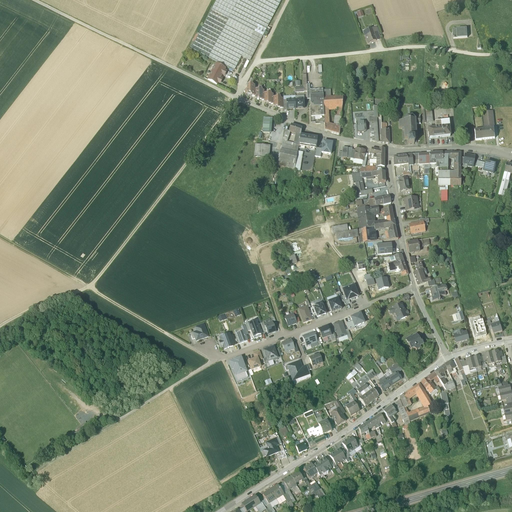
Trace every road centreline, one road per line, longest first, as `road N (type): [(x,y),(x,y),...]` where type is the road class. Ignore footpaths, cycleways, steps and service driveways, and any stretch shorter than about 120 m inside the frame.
road 1 (track): [(237,99),(91,289),(165,332)]
road 2 (residential): [(221,511),(447,357)]
road 3 (track): [(237,99),(33,0)]
road 4 (residential): [(413,288),(215,361)]
road 5 (residential): [(237,99),(334,137),(389,148)]
road 6 (secondary): [(511,469),(362,511)]
road 7 (residential): [(413,288),(389,148)]
road 8 (residential): [(389,148),(511,157)]
